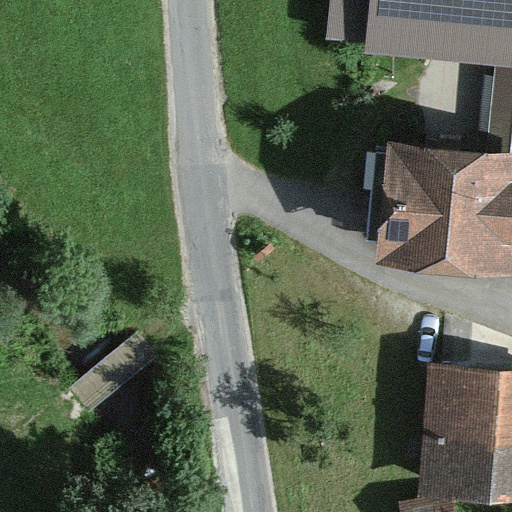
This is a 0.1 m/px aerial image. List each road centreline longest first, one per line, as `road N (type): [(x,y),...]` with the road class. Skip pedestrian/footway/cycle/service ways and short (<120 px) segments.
road 1 (unclassified): [(191,0),(207,228),(250,511)]
road 2 (track): [(511,309),(202,179)]
road 3 (track): [(34,432),(217,297)]
